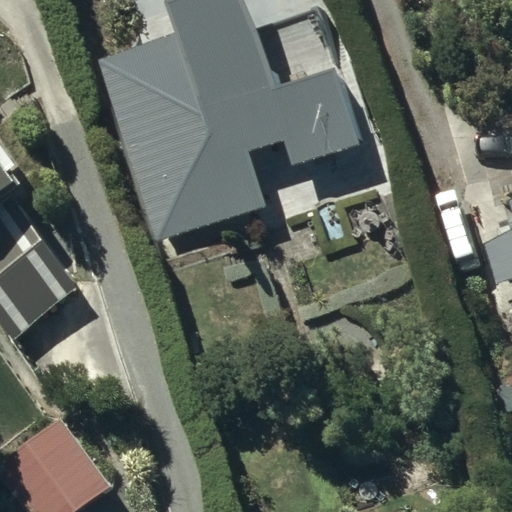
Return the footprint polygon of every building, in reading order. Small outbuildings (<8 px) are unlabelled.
[(184,56),(107,76),(163,258),(269,225),(253,170),(288,159),(296,184),(367,163),(343,85),(285,103),(257,13),(180,37),(184,56)] [(511,303),(511,167),(502,171),(511,202),(511,256),(487,264),(501,307),(511,303)] [(0,322),(17,345),(81,297),(0,188),(0,322)] [(511,488),(511,415),(479,425),(499,493),(511,488)] [(27,511),(101,511),(115,503),(71,436),(6,480),(27,511)]
